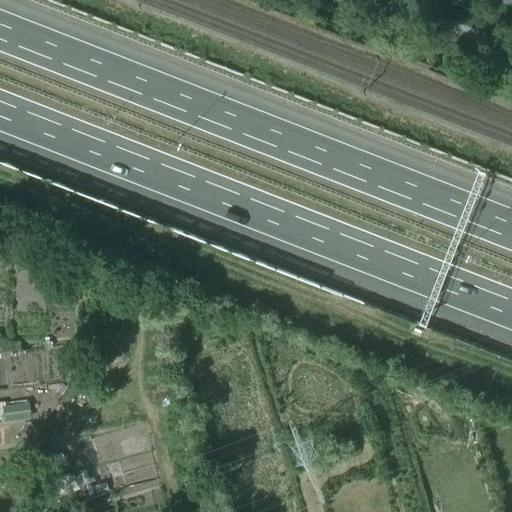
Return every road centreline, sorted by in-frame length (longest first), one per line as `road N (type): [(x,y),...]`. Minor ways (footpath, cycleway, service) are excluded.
road 1 (motorway): [(511,233),(0,33)]
road 2 (motorway): [(0,111),(511,310)]
